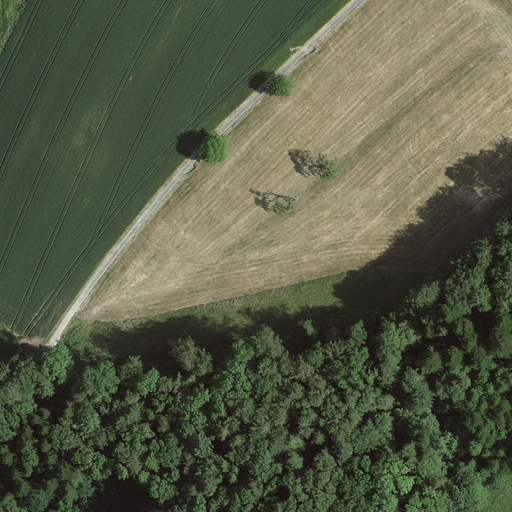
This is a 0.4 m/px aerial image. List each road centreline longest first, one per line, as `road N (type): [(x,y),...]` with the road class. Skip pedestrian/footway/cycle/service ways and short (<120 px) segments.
road 1 (track): [(360,0),(199,152),(122,243),(44,356)]
road 2 (unclassified): [(142,511),(401,318),(511,214)]
road 3 (track): [(44,356),(104,363),(186,354),(420,300)]
road 4 (track): [(71,360),(78,386),(67,465),(22,511)]
